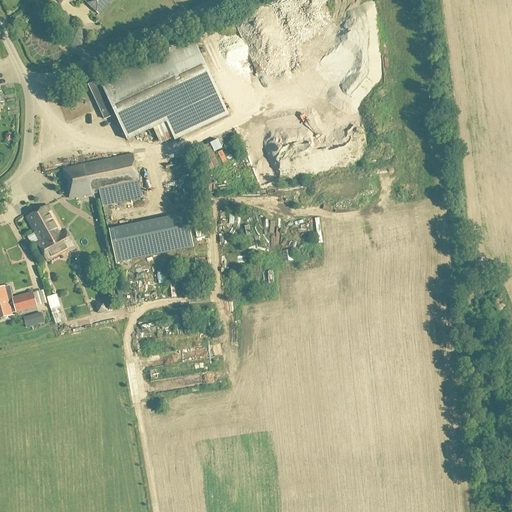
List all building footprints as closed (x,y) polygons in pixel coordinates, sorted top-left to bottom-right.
[(111,0),(86,0),(85,1),(98,14),(111,0)] [(322,31),(319,35),(329,41),(332,37),(322,31)] [(69,39),(72,46),(81,43),(78,36),(69,39)] [(99,80),(88,85),(104,119),(115,114),(127,140),(166,122),(175,139),(228,114),(192,36),(99,79),(99,80)] [(350,38),(342,43),(354,61),(362,57),(350,38)] [(280,55),(289,61),(296,51),(304,57),(311,46),(303,40),(296,50),(287,44),(280,55)] [(331,62),(342,56),(339,51),(329,58),(331,62)] [(317,63),(319,69),(329,66),(328,60),(317,63)] [(350,95),(357,94),(355,83),(348,84),(350,95)] [(81,97),(83,102),(92,98),(90,93),(81,97)] [(275,108),(278,118),(288,115),(285,105),(275,108)] [(62,111),(65,119),(76,115),(73,106),(62,111)] [(311,112),(296,117),(302,136),(307,134),(311,148),(321,145),(311,112)] [(322,123),(323,126),(318,128),(321,136),(331,132),(327,121),(322,123)] [(367,139),(379,139),(379,129),(366,130),(367,139)] [(6,134),(5,137),(6,139),(8,141),(11,141),(13,139),(14,137),(13,134),(11,133),(8,133),(6,134)] [(348,145),(362,146),(362,138),(349,138),(348,145)] [(214,152),(222,148),(218,139),(210,143),(214,152)] [(99,193),(102,206),(142,198),(133,154),(62,169),(68,199),(99,193)] [(362,172),(362,182),(371,181),(370,172),(362,172)] [(61,239),(67,250),(74,246),(65,229),(61,231),(48,205),(35,212),(52,243),(61,239)] [(52,243),(35,212),(27,216),(40,242),(37,244),(46,261),(67,250),(61,239),(52,243)] [(187,215),(109,230),(116,262),(180,249),(193,246),(187,215)] [(130,260),(131,271),(150,269),(149,258),(130,260)] [(315,273),(305,275),(306,284),(317,281),(315,273)] [(4,287),(0,287),(0,318),(12,315),(11,313),(36,307),(32,293),(13,299),(9,286),(4,287)] [(47,297),(50,307),(59,305),(56,295),(47,297)] [(95,302),(97,313),(108,311),(106,300),(95,302)] [(41,312),(23,318),(26,328),(44,322),(41,312)] [(174,413),(175,418),(200,412),(199,407),(174,413)]
